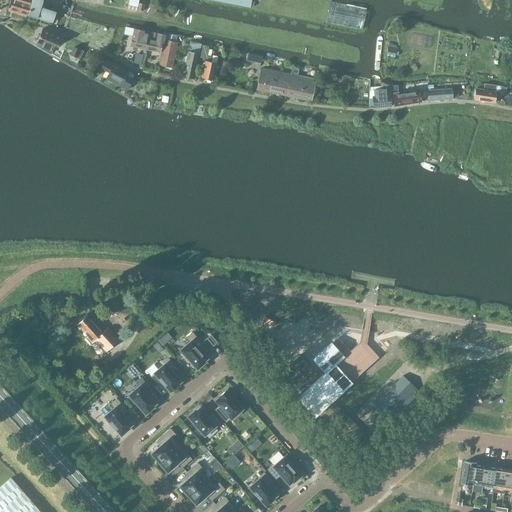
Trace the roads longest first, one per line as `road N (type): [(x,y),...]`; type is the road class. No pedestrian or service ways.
road 1 (residential): [(511,332),(143,271)]
road 2 (residential): [(322,478),(344,503),(362,506),(444,438),(511,444)]
road 3 (residential): [(181,511),(129,448),(220,365),(228,368)]
road 4 (tertiary): [(105,511),(0,396)]
road 5 (residential): [(228,368),(322,478)]
